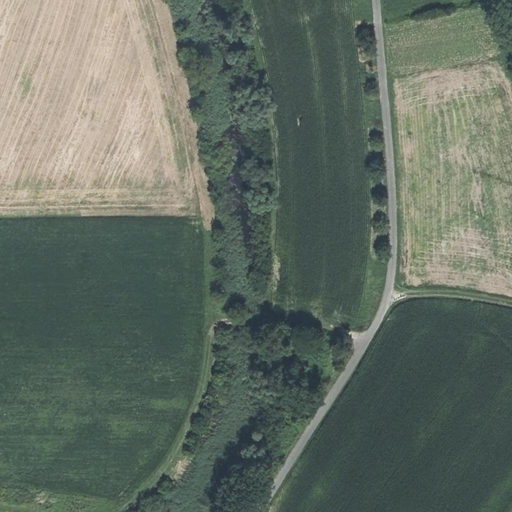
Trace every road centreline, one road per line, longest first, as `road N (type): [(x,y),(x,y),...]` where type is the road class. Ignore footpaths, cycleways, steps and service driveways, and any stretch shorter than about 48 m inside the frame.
road 1 (track): [(255,511),(389,299),(377,0)]
road 2 (track): [(119,511),(176,445),(195,396),(211,320),(217,201)]
road 3 (track): [(362,343),(295,322),(211,320)]
road 4 (track): [(389,299),(476,294),(511,303)]
